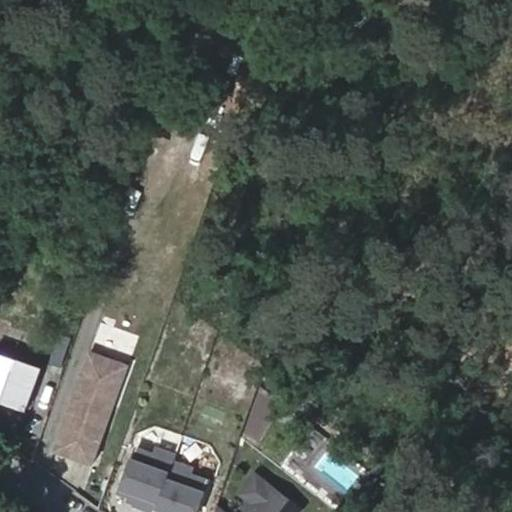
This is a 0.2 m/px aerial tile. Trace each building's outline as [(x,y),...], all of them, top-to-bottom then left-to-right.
[(76,457),(109,363),(92,357),(60,452),(76,457)] [(97,465),(130,370),(109,363),(76,457),(97,465)] [(74,463),(76,457),(60,452),(58,457),(74,463)] [(97,465),(76,457),(74,463),(95,471),(97,465)] [(296,511),(300,508),(257,473),(243,490),(254,500),(244,511),(224,511),(216,505),(213,511),(296,511)]
